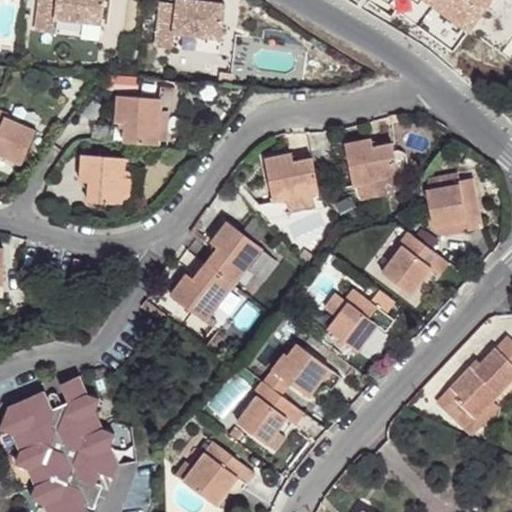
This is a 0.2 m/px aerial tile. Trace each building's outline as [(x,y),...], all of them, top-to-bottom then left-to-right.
[(102,24),(104,0),(39,0),(36,31),(54,33),(56,18),(102,24)] [(221,38),(225,3),(196,0),(178,0),(178,3),(176,13),(160,11),(155,46),(173,48),(175,33),(221,38)] [(176,13),(178,3),(161,1),(160,11),(176,13)] [(138,79),(108,76),(107,89),(136,92),(138,79)] [(163,99),(117,96),(115,123),(124,124),(123,143),(160,146),(160,140),(162,113),(170,114),(176,114),(177,95),(163,94),(163,99)] [(7,114),(0,111),(0,155),(21,164),(36,131),(6,118),(7,114)] [(162,113),(160,140),(168,140),(170,114),(162,113)] [(371,138),(345,144),(353,186),(367,184),(393,179),(409,176),(406,157),(395,158),(392,143),(373,147),(371,138)] [(292,153),(265,159),(273,202),(287,199),(313,193),(319,192),(312,159),(293,162),(292,153)] [(126,158),(83,155),(80,182),(89,183),(87,203),(122,206),(122,199),(124,172),(126,158)] [(134,173),(124,172),(122,199),(132,200),(134,173)] [(483,228),(474,177),(457,181),(455,173),(428,178),(427,190),(434,226),(465,220),(467,231),(483,228)] [(393,179),(367,184),(368,193),(395,187),(393,179)] [(313,193),(287,199),(289,211),(315,206),(313,193)] [(467,231),(465,220),(434,226),(439,236),(467,231)] [(218,249),(206,264),(234,285),(262,249),(227,222),(211,244),(218,249)] [(427,233),(421,228),(414,237),(420,242),(427,233)] [(420,242),(414,237),(408,232),(399,244),(402,246),(382,273),(411,295),(431,269),(440,275),(449,263),(431,249),(420,242)] [(437,241),(427,233),(420,242),(431,249),(437,241)] [(75,260),(73,269),(87,272),(89,263),(75,260)] [(188,274),(172,295),(206,322),(234,285),(206,264),(195,279),(188,274)] [(372,301),(355,288),(346,300),(349,303),(338,317),(329,329),(358,351),(378,325),(386,332),(396,320),(388,314),(372,301)] [(396,304),(379,291),(372,301),(388,314),(396,304)] [(337,293),(326,308),(338,317),(349,303),(346,300),(337,293)] [(169,309),(149,294),(145,300),(165,315),(169,309)] [(291,313),(287,318),(296,324),(300,319),(291,313)] [(470,366),(451,386),(459,395),(456,398),(476,418),(493,400),(511,379),(511,339),(507,335),(497,348),(496,347),(474,369),(470,366)] [(289,354),(298,342),(294,339),(285,351),(289,354)] [(342,375),(298,342),(289,354),(285,351),(272,368),(292,383),(310,397),(315,391),(322,381),(332,388),(342,375)] [(292,383),(272,368),(262,381),(264,382),(282,396),(292,383)] [(54,410),(45,390),(8,406),(0,430),(13,436),(20,452),(15,465),(27,469),(35,487),(30,501),(44,505),(46,511),(85,511),(87,506),(96,483),(100,473),(113,479),(119,464),(111,447),(116,435),(105,430),(96,412),(101,399),(88,393),(81,376),(61,385),(69,403),(64,415),(54,410)] [(332,388),(322,381),(315,391),(321,393),(327,392),(330,391),(332,388)] [(282,396),(264,382),(255,395),(258,397),(238,424),(267,445),(278,431),(287,419),(296,426),(305,413),(282,396)] [(451,386),(437,400),(472,433),(498,405),(493,400),(476,418),(456,398),(459,395),(451,386)] [(69,403),(54,410),(64,415),(69,403)] [(235,426),(229,434),(237,440),(243,433),(235,426)] [(286,437),(278,431),(267,445),(276,452),(286,437)] [(256,474),(213,442),(194,467),(184,481),(218,507),(233,487),(239,478),(247,485),(256,474)] [(186,461),(175,474),(184,481),(194,467),(186,461)] [(243,488),(247,485),(239,478),(233,487),(235,488),(241,489),(243,488)] [(96,483),(87,506),(93,509),(102,486),(96,483)]
